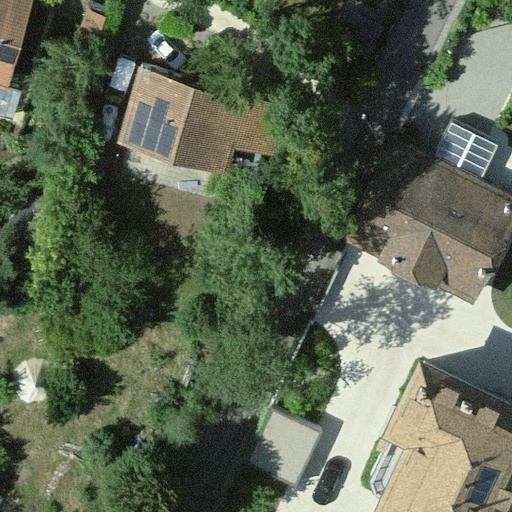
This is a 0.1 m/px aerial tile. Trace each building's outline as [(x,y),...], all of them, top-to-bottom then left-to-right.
[(0,0),(0,82),(9,84),(31,0),(0,0)] [(107,12),(88,5),(76,38),(95,45),(107,12)] [(274,151),(288,101),(142,58),(120,133),(229,165),(236,140),(274,151)] [(477,299),(511,227),(511,188),(398,133),(348,237),(477,299)] [(390,511),(508,511),(511,505),(511,390),(427,349),(390,425),(412,436),(378,506),(390,511)] [(326,425),(280,402),(253,455),(299,478),(326,425)]
